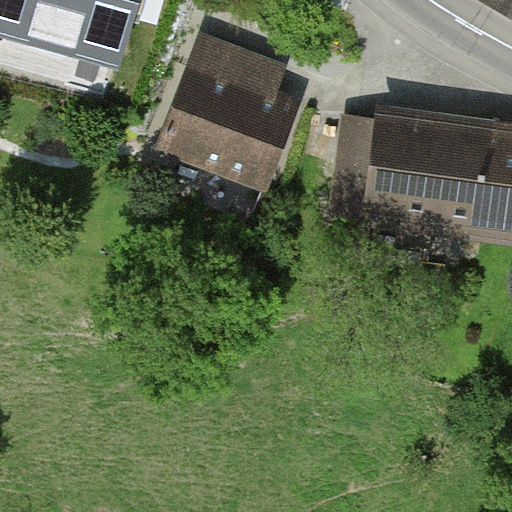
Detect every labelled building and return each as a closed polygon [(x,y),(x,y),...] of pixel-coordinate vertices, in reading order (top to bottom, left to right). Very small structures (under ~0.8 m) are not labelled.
[(0,0),(0,18),(116,52),(130,0),(0,0)] [(511,0),(495,0),(511,8),(511,0)] [(281,64),(205,37),(166,145),(265,181),(292,104),(269,96),(281,64)] [(492,135),(350,116),(338,207),(375,212),(370,250),(429,258),(434,219),(511,229),(511,183),(486,180),(492,135)] [(511,138),(492,135),(486,180),(511,183),(511,138)]
